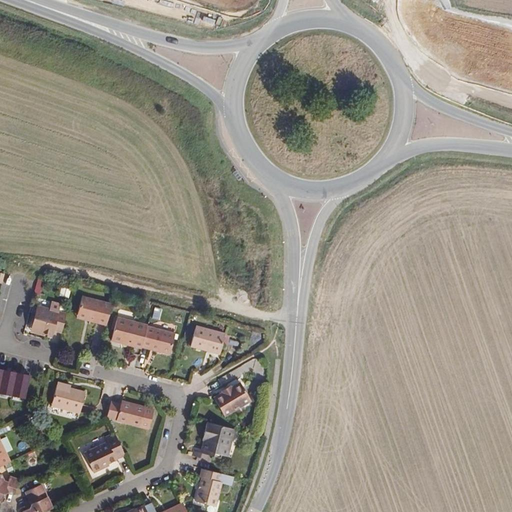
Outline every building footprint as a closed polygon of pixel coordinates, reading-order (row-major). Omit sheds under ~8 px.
[(88,319),(105,323),(110,303),(81,295),(77,313),(90,316),(88,319)] [(32,323),(36,330),(51,334),(53,328),(61,330),(66,312),(57,310),(57,313),(50,311),(51,308),(36,305),(32,323)] [(116,318),(113,329),(110,340),(120,342),(121,340),(141,345),(141,343),(154,346),(153,350),(169,354),(173,332),(146,325),(116,317),(116,318)] [(200,346),(220,351),(225,332),(207,328),(195,325),(191,344),(200,346)] [(153,350),(154,346),(141,343),(141,345),(121,340),(120,342),(140,347),(153,350)] [(0,367),(0,391),(23,397),(29,375),(0,367)] [(240,382),(235,385),(236,387),(228,390),(227,389),(222,391),(223,393),(215,398),(224,414),(249,400),(240,382)] [(69,390),(55,386),(50,407),(79,414),(83,393),(69,390)] [(119,404),(109,402),(106,416),(107,418),(117,419),(116,421),(139,427),(145,407),(120,401),(119,404)] [(228,444),(231,427),(205,421),(202,432),(207,433),(206,440),(204,439),(201,449),(193,447),(192,455),(200,457),(201,453),(212,455),(214,452),(223,454),(226,444),(228,444)] [(115,459),(124,455),(114,433),(105,438),(107,442),(83,452),(92,471),(101,467),(100,464),(115,458),(115,459)] [(0,501),(2,500),(4,494),(9,493),(13,494),(18,480),(10,477),(8,482),(4,480),(1,473),(0,473),(0,465),(9,461),(0,441),(0,501)] [(220,481),(222,473),(201,468),(200,476),(201,477),(196,501),(216,506),(222,481),(220,481)] [(22,510),(20,511),(45,511),(48,509),(51,508),(40,484),(25,491),(30,502),(29,504),(28,507),(22,510)] [(183,511),(179,503),(161,511),(154,511),(151,503),(143,506),(134,509),(134,511),(183,511)]
